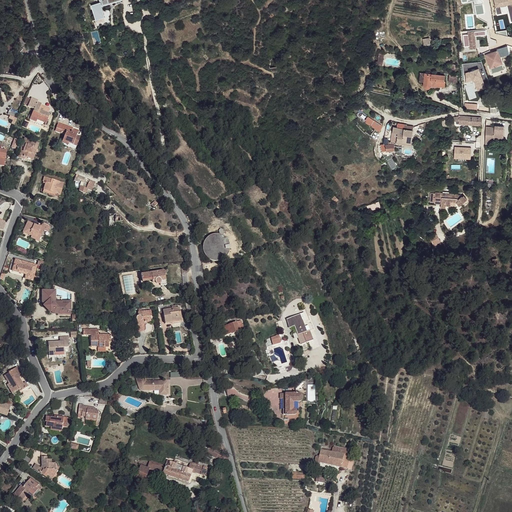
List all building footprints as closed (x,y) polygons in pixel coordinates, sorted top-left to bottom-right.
[(98,0),(100,3),(91,5),(95,20),(105,17),(101,6),(122,0),(98,0)] [(463,11),(464,16),(472,11),(470,7),(463,11)] [(464,16),(466,31),(473,31),(476,30),(474,10),(472,11),(464,16)] [(466,31),(467,49),(475,48),(473,31),(466,31)] [(486,56),(492,73),(500,71),(498,66),(502,64),(499,55),(501,54),(499,50),(498,51),(498,52),(486,56)] [(424,82),(424,85),(424,86),(424,87),(424,88),(425,89),(426,89),(427,89),(428,89),(429,89),(429,88),(430,88),(430,87),(430,86),(430,84),(438,85),(438,86),(445,87),(445,82),(444,82),(445,76),(425,74),(424,82)] [(38,102),(31,99),(28,106),(34,109),(31,116),(29,115),(28,119),(45,126),(50,114),(43,111),(42,113),(39,111),(40,109),(41,105),(37,103),(38,102)] [(459,116),(458,125),(480,127),(481,118),(459,116)] [(65,125),(63,131),(67,133),(67,131),(72,133),(73,128),(65,125)] [(495,128),(486,127),(485,144),(492,144),(493,142),(494,138),(503,139),(503,127),(495,126),(495,128)] [(393,128),(392,134),(397,134),(396,143),(410,146),(411,143),(412,135),(412,131),(397,128),(393,128)] [(67,131),(67,133),(64,141),(74,144),(77,135),(72,133),(67,131)] [(25,138),(18,157),(23,159),(24,157),(30,158),(33,153),(32,152),(34,147),(35,147),(37,142),(25,138)] [(64,141),(63,141),(62,144),(77,149),(78,146),(74,144),(64,141)] [(24,157),(23,159),(30,161),(33,161),(39,143),(37,142),(35,147),(34,147),(32,152),(33,153),(30,158),(24,157)] [(76,178),(74,181),(83,185),(81,189),(80,191),(87,194),(88,190),(92,191),(93,189),(95,184),(89,182),(85,180),(86,179),(79,177),(78,179),(76,178)] [(45,179),(44,183),(47,184),(45,191),(61,196),(65,185),(45,179)] [(47,184),(45,183),(42,192),(60,198),(61,196),(45,191),(47,184)] [(435,189),(434,200),(440,201),(441,200),(445,201),(444,202),(449,203),(450,199),(453,199),(454,199),(456,204),(465,198),(462,194),(460,195),(458,193),(452,191),(435,189)] [(29,223),(25,231),(33,235),(31,238),(38,242),(44,232),(48,234),(51,229),(43,225),(40,229),(29,223)] [(433,245),(440,241),(436,232),(428,236),(433,245)] [(213,235),(208,239),(206,241),(204,246),(205,252),(206,255),(208,257),(211,260),(217,261),(224,260),(229,255),(230,250),(230,245),(230,243),(228,240),(225,237),(222,235),(219,235),(213,235)] [(464,253),(455,255),(457,262),(466,259),(464,253)] [(12,259),(10,267),(13,269),(12,271),(18,272),(18,273),(23,275),(22,277),(25,278),(25,280),(30,281),(35,266),(12,259)] [(13,269),(10,267),(9,271),(9,272),(10,274),(22,277),(23,275),(18,273),(18,272),(12,271),(13,269)] [(165,286),(162,271),(140,276),(141,283),(151,281),(152,282),(153,283),(154,284),(156,285),(156,286),(159,286),(159,287),(165,286)] [(54,292),(43,292),(42,298),(41,298),(41,303),(42,303),(45,305),(44,307),(49,312),(50,311),(53,314),(52,315),(56,315),(56,312),(66,312),(67,306),(61,306),(61,303),(54,303),(54,298),(54,292)] [(60,298),(54,298),(54,303),(61,303),(61,306),(67,306),(66,312),(56,312),(56,315),(69,315),(70,303),(61,302),(60,298)] [(160,305),(156,305),(157,313),(162,313),(164,324),(171,323),(171,320),(177,319),(177,317),(180,316),(178,308),(174,309),(171,310),(162,311),(160,305)] [(150,311),(137,312),(137,317),(136,317),(135,319),(137,320),(138,330),(145,329),(145,322),(149,321),(149,317),(150,316),(150,311)] [(300,315),(288,320),(290,324),(291,328),(296,327),(298,334),(295,336),(296,339),(298,338),(302,350),(308,349),(306,343),(312,341),(310,332),(306,333),(300,315)] [(151,317),(150,316),(149,317),(149,321),(145,322),(145,329),(138,330),(138,332),(145,332),(147,330),(146,324),(150,324),(151,322),(151,317)] [(181,324),(180,316),(177,317),(177,319),(171,320),(171,323),(172,325),(181,324)] [(223,330),(221,330),(223,337),(225,336),(232,333),(232,334),(239,331),(239,330),(237,323),(222,327),(223,330)] [(99,330),(85,330),(84,336),(92,336),(91,346),(100,346),(100,348),(106,349),(106,348),(109,348),(110,342),(108,341),(108,339),(111,340),(112,336),(99,335),(99,330)] [(280,335),(273,338),(274,345),(283,342),(280,335)] [(69,337),(60,338),(60,342),(49,343),(50,357),(55,356),(55,354),(65,353),(65,348),(69,347),(69,342),(70,342),(69,337)] [(111,349),(111,340),(108,339),(108,341),(110,342),(109,348),(106,348),(106,349),(100,348),(100,346),(91,346),(91,349),(96,350),(100,352),(102,352),(105,352),(110,351),(111,349)] [(69,350),(69,347),(65,348),(65,353),(55,354),(55,356),(50,357),(50,359),(56,359),(56,358),(67,357),(67,350),(69,350)] [(22,378),(20,374),(14,377),(8,381),(9,384),(14,393),(20,390),(22,391),(27,388),(25,383),(23,385),(20,379),(22,378)] [(166,383),(165,382),(146,382),(144,380),(142,380),(142,379),(141,378),(136,378),(135,379),(138,391),(140,393),(151,392),(153,390),(158,391),(158,392),(159,394),(160,396),(166,396),(167,394),(166,383)] [(14,393),(9,384),(7,386),(12,395),(14,396),(22,392),(20,390),(14,393)] [(300,394),(281,394),(281,400),(284,400),(286,400),(285,410),(284,410),(284,416),(294,416),(296,415),(297,414),(297,412),(297,411),(294,410),(294,403),(297,403),(299,403),(302,401),(302,400),(302,397),(302,395),(300,394)] [(0,414),(6,416),(10,405),(0,402),(0,414)] [(84,406),(80,405),(79,418),(86,419),(98,421),(99,412),(93,410),(93,409),(84,407),(84,406)] [(57,418),(47,417),(46,422),(47,423),(47,426),(51,427),(63,429),(64,427),(67,428),(68,418),(57,417),(57,418)] [(224,455),(214,450),(214,451),(205,446),(202,451),(211,456),(212,455),(225,461),(224,455)] [(352,451),(334,447),(333,453),(344,456),(342,468),(351,470),(354,462),(350,461),(352,451)] [(329,452),(321,450),(319,457),(318,462),(319,462),(342,468),(344,456),(333,453),(329,452)] [(47,457),(43,457),(43,467),(45,468),(44,470),(36,465),(34,469),(48,478),(49,477),(53,479),(58,472),(57,470),(57,468),(56,464),(52,464),(52,460),(48,460),(47,457)] [(191,472),(192,469),(176,464),(173,463),(168,461),(166,464),(150,459),(147,468),(149,469),(188,481),(190,477),(191,472)] [(207,467),(203,466),(202,467),(194,464),(192,469),(191,472),(195,474),(195,473),(204,475),(207,467)] [(147,468),(141,466),(137,477),(137,478),(144,481),(149,469),(147,468)] [(60,468),(57,468),(57,470),(58,472),(53,479),(49,477),(48,478),(54,482),(61,471),(60,468)] [(201,480),(195,478),(193,483),(193,484),(199,487),(201,480)] [(39,487),(31,480),(24,488),(22,490),(21,489),(15,495),(23,501),(29,493),(34,497),(38,492),(36,490),(39,487)] [(39,493),(38,492),(34,497),(29,493),(23,501),(24,503),(30,497),(33,500),(39,493)]
